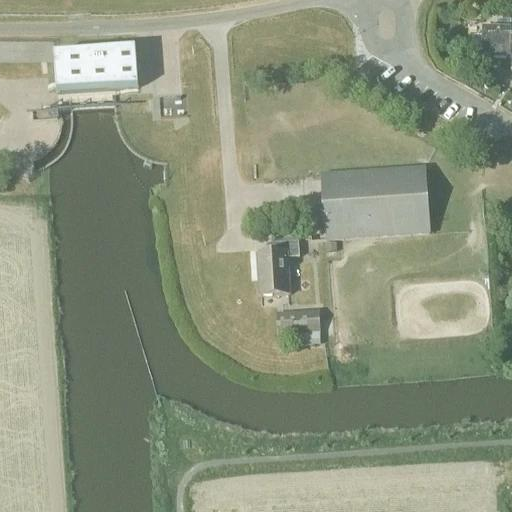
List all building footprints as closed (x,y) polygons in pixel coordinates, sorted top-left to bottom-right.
[(511,27),(510,27),(510,32),(482,32),(482,60),(511,60),(511,57),(511,56),(511,27)] [(57,96),(137,90),(134,52),(54,58),(57,96)] [(339,242),(428,236),(424,170),(321,177),(326,243),(339,242)] [(286,260),(299,259),(297,239),(271,240),(273,256),(257,257),(258,282),(259,299),(289,297),(286,260)] [(327,246),(327,255),(338,254),(337,245),(327,246)] [(498,283),(499,295),(511,294),(511,283),(511,282),(498,283)] [(321,347),(319,312),(275,314),(277,338),(287,338),(288,349),(308,348),(321,347)]
